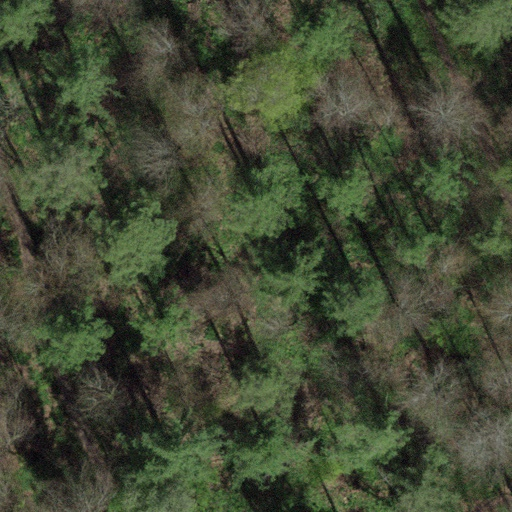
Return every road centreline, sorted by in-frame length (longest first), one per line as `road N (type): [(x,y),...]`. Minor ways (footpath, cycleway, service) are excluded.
road 1 (motorway): [(463,0),(35,511)]
road 2 (track): [(267,511),(218,378),(120,0)]
